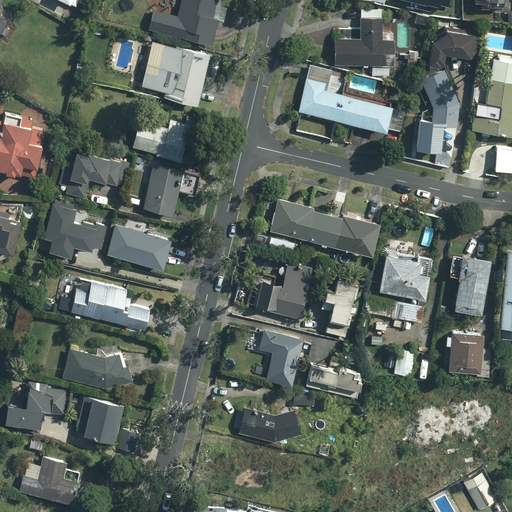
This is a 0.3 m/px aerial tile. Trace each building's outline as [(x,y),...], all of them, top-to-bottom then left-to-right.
[(154,8),(150,28),(207,40),(213,41),(218,16),(212,15),(215,0),(182,0),(179,14),(154,8)] [(361,15),(361,31),(335,31),(336,64),(395,63),(394,30),(384,31),(383,15),(361,15)] [(478,56),(481,30),(447,26),(433,38),(431,60),(445,62),(446,52),(478,56)] [(209,52),(153,39),(141,90),(198,103),(209,52)] [(418,67),(418,57),(418,49),(406,48),(406,56),(408,56),(408,66),(418,67)] [(511,135),(511,59),(494,57),(487,105),(476,104),(472,130),(511,135)] [(331,69),(310,64),(299,109),(389,129),(394,104),(327,89),(331,69)] [(461,102),(445,68),(422,78),(434,104),(432,121),(456,124),(461,102)] [(190,121),(144,110),(135,148),(182,158),(190,121)] [(23,115),(21,123),(0,117),(0,166),(35,175),(46,129),(31,125),(33,118),(23,115)] [(446,133),(428,131),(426,150),(444,151),(446,133)] [(130,162),(77,149),(74,160),(66,158),(60,182),(69,185),(67,191),(84,195),(89,174),(125,183),(130,162)] [(183,167),(153,160),(143,204),(173,211),(183,167)] [(342,213),(314,206),(314,204),(277,195),(269,228),(373,253),(381,219),(342,210),(342,213)] [(53,197),(44,233),(53,235),(49,251),(69,256),(73,241),(90,246),(92,241),(101,243),(106,225),(71,217),(75,203),(53,197)] [(0,248),(15,252),(22,218),(0,213),(0,248)] [(170,235),(116,221),(108,250),(163,265),(170,235)] [(271,234),(269,243),(293,249),(295,240),(271,234)] [(511,325),(511,246),(507,246),(500,325),(511,325)] [(430,270),(419,268),(421,257),(385,250),(378,287),(425,295),(430,270)] [(490,255),(463,251),(454,305),(481,309),(490,255)] [(284,277),(256,271),(249,302),(300,313),(311,263),(288,258),(284,277)] [(338,276),(336,287),(326,285),(324,294),(333,296),(326,328),(346,333),(358,280),(338,276)] [(149,305),(130,301),(132,295),(125,293),(126,286),(93,279),(91,289),(76,286),(71,309),(144,325),(149,305)] [(424,301),(376,292),(373,311),(421,320),(424,301)] [(268,377),(293,382),(303,334),(264,326),(259,347),(273,349),(268,377)] [(483,329),(452,327),(448,364),(479,367),(483,329)] [(62,375),(103,385),(132,375),(128,361),(123,362),(118,348),(101,353),(70,345),(62,375)] [(415,347),(400,347),(400,357),(415,356),(415,347)] [(363,371),(313,361),(308,385),(359,395),(363,371)] [(511,408),(511,396),(505,395),(508,385),(470,375),(468,385),(440,378),(428,425),(416,422),(406,461),(397,458),(391,482),(410,487),(412,478),(436,485),(440,470),(462,476),(467,457),(454,454),(456,445),(477,450),(481,437),(490,439),(492,430),(506,433),(511,408)] [(6,419),(41,422),(42,409),(64,411),(67,387),(47,385),(48,381),(28,379),(26,401),(8,400),(6,419)] [(315,393),(294,392),(293,402),(314,403),(315,393)] [(124,402),(85,393),(77,428),(116,437),(124,402)] [(302,430),(293,405),(275,410),(244,404),(239,431),(276,439),(302,430)] [(141,429),(122,425),(118,445),(137,449),(141,429)] [(44,440),(30,436),(28,445),(42,448),(44,440)] [(297,452),(276,447),(272,468),(293,472),(297,452)] [(217,450),(210,482),(263,495),(270,462),(217,450)] [(23,472),(19,488),(73,500),(78,476),(64,473),(67,458),(43,453),(38,475),(23,472)] [(482,469),(463,479),(478,507),(497,497),(482,469)] [(53,511),(55,505),(40,501),(36,511),(53,511)] [(212,505),(200,505),(200,511),(248,511),(249,507),(226,507),(226,501),(213,501),(212,505)]
